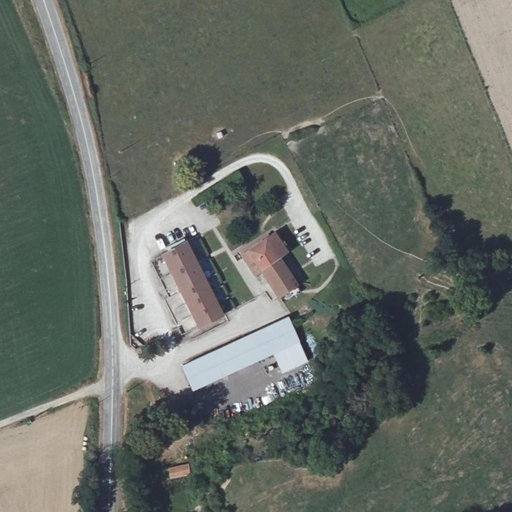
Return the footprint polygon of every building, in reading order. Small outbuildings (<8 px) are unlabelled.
[(276,230),(248,245),(260,267),(279,301),(297,291),(278,255),(287,250),(276,230)] [(180,239),(157,251),(192,322),(216,311),(180,239)] [(248,245),(241,249),(253,271),(260,267),(248,245)] [(296,341),(285,317),(180,364),(191,388),(272,352),(296,341)] [(171,334),(164,338),(168,347),(176,343),(171,334)] [(305,360),(296,341),(272,352),(280,371),(305,360)] [(188,474),(186,464),(168,467),(169,477),(188,474)]
